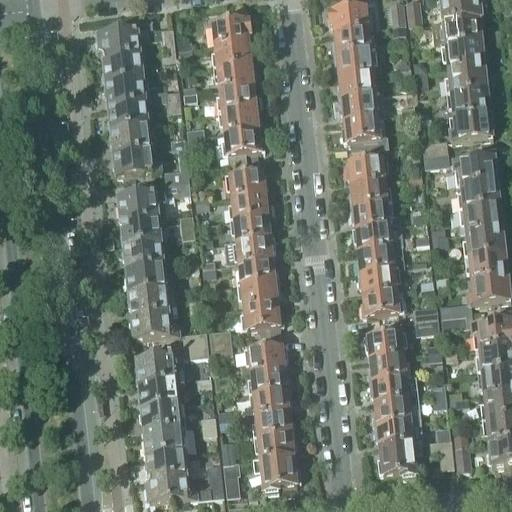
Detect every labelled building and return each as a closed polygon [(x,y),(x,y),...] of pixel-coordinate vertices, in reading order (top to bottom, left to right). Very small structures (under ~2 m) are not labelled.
[(439,6),(442,31),(480,27),(482,26),(480,2),(439,6)] [(410,34),(421,33),(423,33),(420,9),(407,10),(410,34)] [(390,12),(393,34),(406,33),(403,10),(390,12)] [(336,41),(369,38),(366,15),(333,18),(333,19),(330,20),(331,33),(335,32),(336,40),(334,41),(336,41)] [(104,65),(105,67),(146,62),(146,61),(142,62),(141,50),(148,49),(147,50),(161,48),(162,60),(175,59),(172,36),(153,38),(152,29),(153,29),(153,28),(147,27),(143,27),(139,28),(135,28),(131,29),(131,30),(132,30),(133,40),(99,44),(101,63),(100,63),(101,64),(102,64),(103,64),(104,65)] [(443,33),(445,54),(486,49),(484,35),(481,33),(480,27),(442,31),(442,33),(443,33)] [(213,31),(216,55),(250,50),(249,50),(248,42),(251,42),(250,28),(246,28),(213,31)] [(421,33),(410,34),(411,42),(422,41),(421,33)] [(396,35),(393,35),(394,44),(406,43),(406,34),(396,35)] [(333,49),(335,63),(371,59),(369,38),(336,41),(336,49),(333,49)] [(178,51),(179,58),(192,57),(191,49),(178,51)] [(445,54),(448,78),(487,74),(487,73),(485,74),(485,68),(488,67),(486,49),(445,54)] [(216,55),(218,76),(255,72),(253,58),(250,58),(249,51),(250,51),(250,50),(216,55)] [(192,57),(179,58),(179,66),(193,64),(192,57)] [(175,59),(162,60),(161,61),(162,70),(176,69),(175,59)] [(339,85),(373,81),(371,59),(335,63),(336,77),(340,76),(340,85),(339,85)] [(107,89),(107,91),(145,86),(143,72),(147,72),(146,62),(105,67),(106,78),(102,80),(103,87),(107,89)] [(414,69),(415,82),(426,80),(425,73),(420,68),(414,69)] [(397,71),(398,78),(411,77),(410,70),(397,71)] [(218,76),(221,98),(255,94),(254,94),(253,86),(256,85),(255,72),(218,76)] [(448,78),(451,102),(491,97),(489,80),(486,80),(485,74),(487,74),(448,78)] [(411,77),(398,78),(398,85),(412,84),(411,77)] [(415,82),(416,95),(430,93),(428,80),(426,80),(415,82)] [(338,93),(339,107),(376,103),(373,81),(339,85),(339,86),(340,86),(341,93),(338,93)] [(109,104),(110,115),(148,110),(166,108),(180,107),(179,99),(165,100),(165,98),(151,100),(149,86),(145,86),(107,91),(108,93),(104,95),(105,103),(109,104)] [(182,95),(183,101),(197,100),(196,93),(182,95)] [(221,98),(223,120),(260,116),(258,102),(255,102),(254,95),(255,94),(221,98)] [(451,102),(453,125),(490,121),(490,115),(493,115),(491,97),(451,102)] [(197,100),(183,101),(184,109),(198,107),(197,100)] [(343,128),(343,129),(378,125),(376,103),(339,107),(341,120),(344,120),(345,128),(343,128)] [(180,107),(166,108),(167,120),(181,118),(180,107)] [(113,137),(113,139),(151,134),(148,110),(110,115),(111,125),(108,128),(109,135),(113,137)] [(401,115),(402,122),(416,121),(415,114),(401,115)] [(223,120),(226,142),(260,138),(260,137),(258,137),(258,130),(261,129),(260,116),(223,120)] [(416,121),(402,122),(403,129),(416,128),(416,121)] [(490,121),(453,125),(455,138),(450,139),(451,149),(450,149),(450,150),(452,149),(452,150),(493,145),(492,138),(495,138),(494,122),(491,123),(490,121)] [(378,125),(343,129),(344,129),(345,129),(346,136),(342,137),(344,150),(348,149),(348,151),(352,150),(370,148),(381,147),(378,125)] [(151,134),(113,139),(113,141),(110,143),(110,151),(115,152),(116,163),(153,159),(152,148),(151,134)] [(188,139),(188,146),(202,145),(201,138),(188,139)] [(260,138),(226,142),(228,164),(246,162),(261,160),(261,159),(265,159),(263,146),(260,146),(259,138),(260,138)] [(202,145),(188,146),(189,153),(202,151),(202,145)] [(172,158),(178,157),(185,156),(184,147),(171,148),(172,158)] [(352,150),(353,159),(371,157),(370,148),(352,150)] [(423,150),(424,163),(448,161),(447,148),(423,150)] [(165,179),(166,192),(189,189),(185,156),(178,157),(180,178),(165,179)] [(371,157),(353,159),(349,160),(350,171),(372,168),(371,157)] [(153,159),(116,163),(116,165),(112,167),(113,174),(117,176),(118,186),(162,181),(161,171),(155,172),(153,159)] [(448,161),(424,163),(425,176),(450,173),(448,161)] [(229,174),(239,173),(247,172),(246,162),(228,164),(229,174)] [(459,181),(460,192),(498,188),(501,188),(499,172),(496,172),(495,165),(454,169),(454,170),(453,170),(453,171),(454,171),(455,182),(459,181)] [(350,193),(350,194),(386,190),(383,167),(372,168),(350,171),(350,172),(346,172),(348,185),(351,185),(352,193),(350,193)] [(247,172),(239,173),(240,183),(261,180),(260,170),(247,172)] [(408,180),(408,187),(422,186),(422,179),(408,180)] [(231,184),(233,206),(268,202),(266,202),(265,194),(268,194),(267,181),(263,181),(263,180),(261,180),(240,183),(231,184)] [(422,186),(408,187),(409,194),(423,192),(422,186)] [(460,192),(463,217),(504,212),(502,195),(499,195),(498,188),(460,192)] [(189,189),(166,192),(167,200),(167,204),(174,203),(190,201),(189,189)] [(349,202),(351,216),(388,212),(386,190),(350,194),(352,194),(353,202),(349,202)] [(175,210),(174,203),(167,204),(167,200),(120,206),(121,217),(118,219),(119,226),(123,228),(123,230),(161,226),(159,212),(175,210)] [(195,203),(196,210),(209,208),(208,201),(195,203)] [(233,206),(235,229),(272,224),(270,210),(267,211),(266,203),(268,203),(268,202),(233,206)] [(209,208),(196,210),(197,217),(210,215),(209,208)] [(356,229),(357,237),(390,233),(388,212),(351,216),(352,229),(356,229)] [(459,232),(460,242),(466,242),(504,237),(504,236),(503,236),(502,231),(506,230),(504,212),(463,217),(465,232),(459,232)] [(194,231),(193,222),(180,224),(180,232),(194,231)] [(235,229),(238,250),(271,247),(270,238),(273,237),(272,224),(235,229)] [(125,251),(125,254),(163,250),(161,226),(123,230),(124,240),(121,243),(121,250),(125,251)] [(358,259),(358,260),(393,256),(390,233),(357,237),(357,238),(353,238),(355,251),(358,251),(359,259),(358,259)] [(432,238),(433,245),(444,244),(443,236),(432,238)] [(466,242),(468,265),(509,261),(507,243),(504,243),(503,238),(504,237),(466,242)] [(430,251),(429,244),(416,245),(417,252),(430,251)] [(444,244),(433,245),(434,253),(446,252),(444,244)] [(213,245),(200,246),(199,247),(200,254),(214,253),(213,245)] [(238,250),(240,272),(275,268),(273,268),(272,260),(276,259),(274,246),(271,247),(238,250)] [(127,267),(128,277),(166,273),(163,250),(125,254),(126,256),(122,258),(123,265),(127,267)] [(357,267),(358,282),(395,278),(393,256),(358,260),(359,260),(360,267),(357,267)] [(468,265),(471,289),(508,284),(508,278),(511,278),(509,261),(468,265)] [(184,263),(185,271),(198,270),(197,262),(184,263)] [(202,269),(202,276),(216,275),(215,267),(202,269)] [(240,272),(242,293),(279,289),(277,276),(274,276),(273,269),(275,269),(275,268),(240,272)] [(198,270),(185,271),(186,280),(199,279),(198,270)] [(130,299),(131,301),(175,296),(173,281),(167,282),(166,273),(128,277),(129,288),(126,290),(127,298),(130,299)] [(216,275),(202,276),(203,284),(217,282),(216,275)] [(362,303),(397,300),(395,278),(358,282),(360,295),(363,294),(364,303),(362,303)] [(437,285),(438,293),(450,291),(449,283),(437,285)] [(480,356),(511,352),(511,328),(473,333),(470,313),(511,309),(510,301),(511,300),(511,288),(511,285),(509,285),(508,284),(471,289),(472,303),(468,303),(469,312),(440,315),(443,338),(472,335),(473,343),(478,343),(480,356)] [(420,290),(421,297),(435,295),(434,288),(420,290)] [(242,293),(245,316),(279,312),(279,311),(278,311),(277,304),(280,303),(279,289),(242,293)] [(435,295),(421,297),(422,304),(435,302),(435,295)] [(132,315),(133,325),(171,321),(178,321),(175,296),(131,301),(131,304),(128,306),(128,313),(132,315)] [(397,300),(362,303),(363,304),(364,304),(365,311),(361,311),(363,324),(366,324),(367,325),(400,321),(397,300)] [(204,319),(202,307),(189,308),(190,320),(204,319)] [(207,321),(208,321),(216,319),(221,319),(220,312),(207,314),(207,321)] [(279,312),(245,316),(247,338),(280,334),(280,333),(284,333),(282,320),(279,320),(278,312),(280,312),(279,312)] [(415,320),(416,330),(438,327),(436,315),(423,316),(423,319),(415,320)] [(171,321),(133,325),(133,327),(130,329),(131,336),(134,338),(136,349),(180,344),(179,334),(173,335),(171,321)] [(438,327),(416,330),(417,340),(426,339),(426,342),(440,341),(438,327)] [(210,340),(211,352),(231,350),(230,340),(230,338),(222,339),(210,340)] [(183,342),(184,353),(207,351),(206,340),(183,342)] [(369,367),(369,368),(404,364),(402,341),(369,345),(369,346),(365,347),(367,359),(370,359),(371,367),(369,367)] [(231,350),(211,352),(212,364),(232,362),(231,350)] [(207,351),(184,353),(186,365),(208,363),(207,351)] [(511,352),(480,356),(482,380),(511,376),(511,352)] [(428,354),(429,361),(442,359),(442,353),(428,354)] [(242,382),(252,381),(285,377),(284,368),(287,368),(286,355),(282,355),(282,354),(249,358),(251,373),(246,373),(246,372),(241,372),(242,382)] [(457,358),(445,359),(446,367),(458,366),(457,358)] [(442,359),(429,361),(430,368),(443,367),(442,359)] [(140,391),(141,393),(179,389),(185,388),(182,364),(138,369),(139,380),(136,382),(137,389),(140,391)] [(369,376),(370,390),(407,386),(404,364),(369,368),(371,368),(372,376),(369,376)] [(511,376),(482,380),(485,404),(511,400),(511,376)] [(252,381),(254,402),(291,398),(289,385),(286,385),(285,377),(287,377),(286,377),(285,377),(252,381)] [(214,384),(216,398),(230,396),(229,383),(214,384)] [(211,385),(210,385),(198,387),(199,395),(212,394),(211,385)] [(374,411),(409,407),(407,386),(370,390),(372,404),(375,403),(376,411),(374,411)] [(143,414),(143,417),(181,412),(179,389),(141,393),(142,403),(139,406),(139,413),(143,414)] [(431,393),(433,405),(446,403),(445,392),(431,393)] [(254,402),(257,424),(291,420),(289,420),(289,412),(292,412),(291,398),(254,402)] [(449,400),(450,407),(462,405),(461,398),(449,400)] [(511,400),(485,404),(487,428),(511,424),(511,400)] [(446,403),(433,405),(434,416),(448,415),(446,403)] [(468,405),(462,405),(450,407),(451,414),(469,412),(468,405)] [(373,420),(375,433),(411,429),(410,417),(419,416),(418,406),(409,407),(374,411),(374,412),(376,412),(377,419),(373,420)] [(145,430),(146,441),(184,437),(181,412),(143,417),(143,419),(140,421),(141,428),(145,430)] [(218,420),(219,427),(232,426),(231,419),(218,420)] [(257,424),(247,425),(248,434),(254,434),(254,432),(257,432),(259,446),(295,442),(294,428),(290,429),(290,421),(291,421),(291,420),(257,424)] [(511,424),(487,428),(490,451),(511,448),(511,424)] [(202,426),(203,434),(216,433),(215,425),(202,426)] [(232,426),(219,427),(220,435),(232,433),(232,426)] [(380,447),(381,456),(414,451),(411,429),(375,433),(376,447),(380,447)] [(216,433),(203,434),(204,443),(217,442),(216,433)] [(437,436),(438,449),(451,448),(449,435),(437,436)] [(148,462),(149,464),(186,460),(184,437),(146,441),(147,451),(144,453),(145,460),(148,462)] [(259,446),(261,468),(294,464),(293,456),(297,455),(295,442),(259,446)] [(454,444),(455,456),(468,454),(467,442),(454,444)] [(451,448),(438,449),(428,450),(429,464),(440,463),(442,477),(454,475),(451,448)] [(511,448),(490,451),(492,475),(511,473),(511,448)] [(223,450),(225,472),(236,471),(234,449),(223,450)] [(421,450),(414,451),(381,456),(382,468),(379,469),(380,482),(384,481),(384,484),(403,482),(403,485),(416,484),(416,480),(417,480),(415,463),(423,461),(421,450)] [(468,454),(455,456),(458,479),(471,478),(468,454)] [(150,478),(151,488),(189,484),(186,460),(149,464),(149,466),(146,469),(146,476),(150,478)] [(294,464),(261,468),(253,469),(255,481),(263,480),(264,497),(265,497),(266,500),(279,499),(279,495),(297,494),(297,490),(301,490),(299,477),(296,478),(294,464)] [(236,471),(225,472),(228,504),(240,503),(238,483),(240,482),(239,470),(236,471)] [(206,473),(207,482),(210,482),(221,481),(220,472),(206,473)] [(189,484),(151,488),(151,489),(151,490),(150,491),(150,492),(149,493),(148,493),(148,494),(148,493),(150,511),(156,511),(224,505),(221,481),(210,482),(211,496),(190,498),(189,484)]
